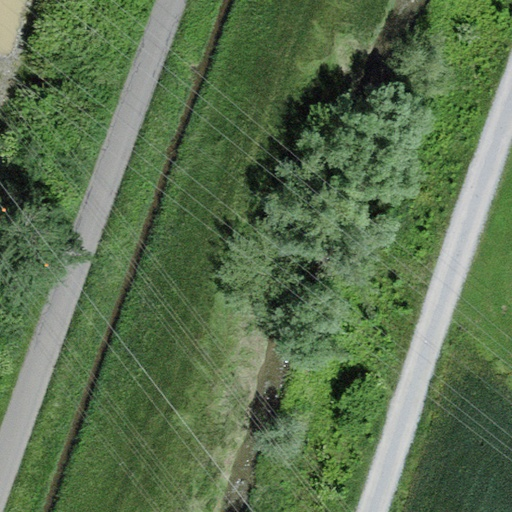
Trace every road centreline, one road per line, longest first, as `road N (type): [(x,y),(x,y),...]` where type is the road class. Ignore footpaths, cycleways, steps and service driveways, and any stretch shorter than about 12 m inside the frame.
road 1 (track): [(0,473),(171,0)]
road 2 (track): [(511,106),(374,511)]
